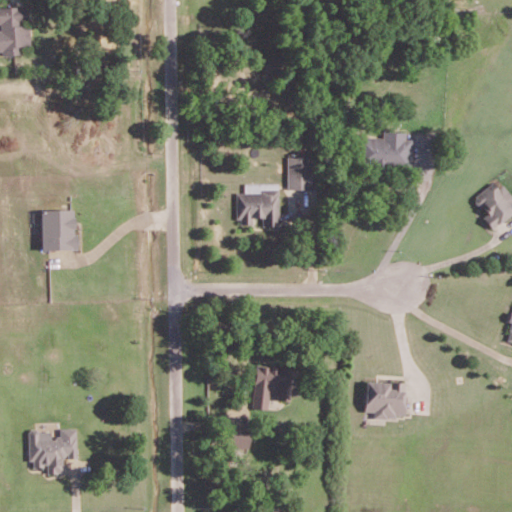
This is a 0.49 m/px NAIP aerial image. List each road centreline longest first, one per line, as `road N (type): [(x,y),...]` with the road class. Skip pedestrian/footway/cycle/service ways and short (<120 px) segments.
road 1 (residential): [(170,0),(180,511)]
road 2 (residential): [(173,291),(397,285)]
